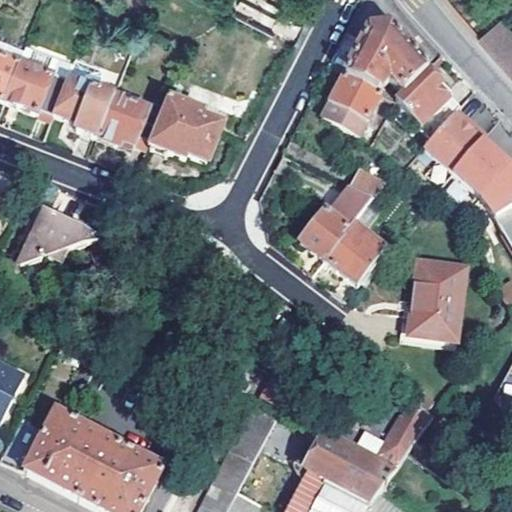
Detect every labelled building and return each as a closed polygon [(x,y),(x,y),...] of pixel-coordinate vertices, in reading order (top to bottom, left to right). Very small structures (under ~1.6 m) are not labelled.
[(276,38),(284,22),(242,1),(234,17),(276,38)] [(511,32),(511,31),(501,20),(479,39),(509,73),(511,76),(511,32)] [(345,80),(378,97),(389,85),(402,99),(429,73),(390,31),(369,34),(345,80)] [(55,119),(67,87),(53,82),(60,65),(27,52),(20,69),(5,106),(38,120),(52,125),(55,119)] [(0,104),(5,106),(20,69),(0,60),(0,104)] [(102,75),(77,65),(69,84),(95,94),(102,75)] [(429,73),(402,99),(394,106),(422,129),(434,118),(446,128),(461,110),(440,92),(443,88),(429,73)] [(378,97),(345,80),(322,124),(357,143),(381,99),(378,97)] [(98,144),(115,101),(95,94),(69,84),(67,87),(55,119),(78,129),(76,135),(98,144)] [(150,147),(161,120),(115,101),(98,144),(121,152),(122,147),(134,152),(138,142),(150,147)] [(153,157),(164,162),(170,164),(171,161),(187,168),(189,164),(207,172),(222,136),(211,131),(214,124),(167,105),(161,120),(150,147),(148,152),(154,154),(153,157)] [(465,132),(452,120),(419,159),(448,185),(477,151),(461,137),(465,132)] [(482,146),(465,132),(461,137),(477,151),(482,146)] [(158,176),(164,162),(153,157),(148,172),(158,176)] [(391,180),(408,191),(431,208),(439,198),(406,174),(400,169),(391,180)] [(372,205),(385,188),(357,175),(348,193),(351,194),(372,205)] [(408,191),(391,180),(385,188),(372,205),(355,227),(374,242),(390,219),(389,218),(408,191)] [(355,227),(372,205),(351,194),(332,219),(326,215),(303,245),(326,264),(355,227)] [(106,220),(119,226),(124,216),(109,211),(106,220)] [(511,213),(497,222),(511,248),(511,213)] [(47,261),(59,268),(66,254),(97,245),(42,216),(18,264),(19,270),(47,261)] [(374,242),(355,227),(326,264),(346,280),(343,284),(354,293),(358,289),(361,290),(387,253),(374,242)] [(407,341),(456,348),(466,273),(418,266),(407,341)] [(511,282),(496,291),(510,319),(511,317),(511,282)] [(0,429),(27,379),(0,363),(0,429)] [(424,416),(431,408),(419,398),(412,407),(424,416)] [(277,421),(255,409),(200,511),(260,511),(286,462),(263,449),(277,421)] [(141,511),(164,469),(57,413),(24,475),(25,475),(75,501),(95,511),(141,511)] [(291,511),(365,511),(375,500),(394,473),(393,473),(335,441),(315,430),(313,436),(297,465),(312,474),(291,511)]
